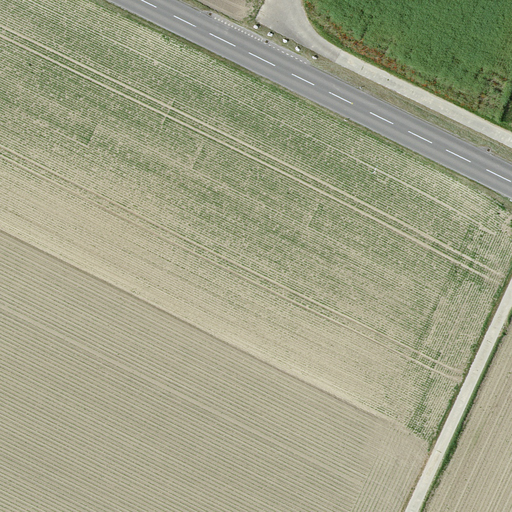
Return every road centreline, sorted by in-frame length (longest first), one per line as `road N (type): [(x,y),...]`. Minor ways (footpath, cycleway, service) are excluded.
road 1 (secondary): [(140,0),(511,182)]
road 2 (track): [(511,140),(272,20),(281,0)]
road 3 (track): [(511,294),(412,511)]
